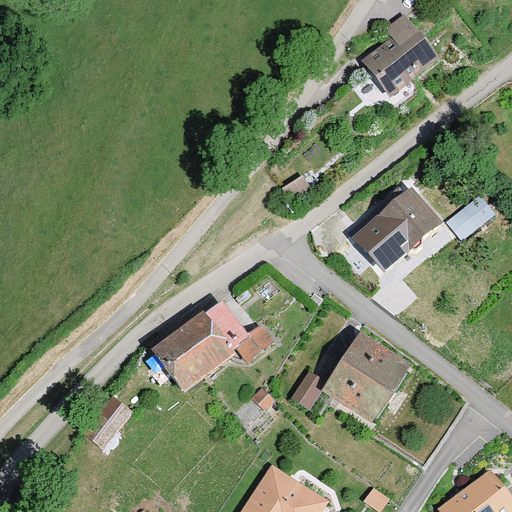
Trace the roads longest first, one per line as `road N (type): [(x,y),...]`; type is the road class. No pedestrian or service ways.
road 1 (residential): [(372,0),(289,124),(166,268),(0,426)]
road 2 (residential): [(0,483),(126,346),(284,240)]
road 3 (residential): [(511,423),(284,240)]
road 4 (residential): [(284,240),(511,64)]
